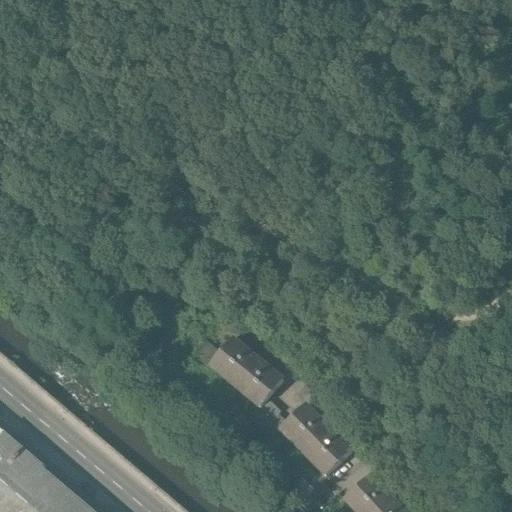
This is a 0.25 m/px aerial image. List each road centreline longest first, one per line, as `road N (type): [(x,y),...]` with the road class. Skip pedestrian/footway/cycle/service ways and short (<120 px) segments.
road 1 (residential): [(269,321),(425,511)]
road 2 (track): [(0,86),(29,120),(120,192),(191,229)]
road 3 (secondary): [(149,511),(0,383)]
